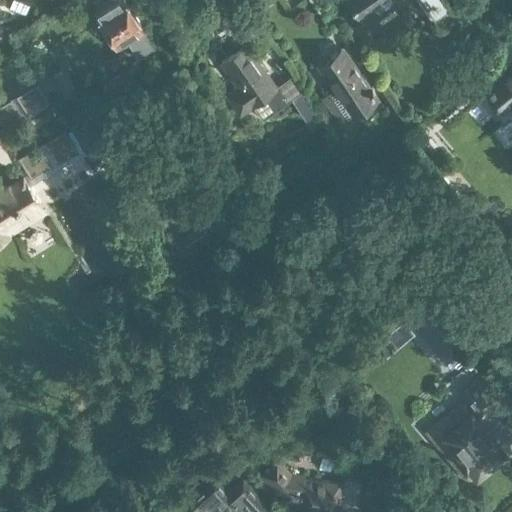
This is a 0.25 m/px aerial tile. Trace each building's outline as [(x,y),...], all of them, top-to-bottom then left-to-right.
[(104,35),(108,36),(115,47),(126,40),(136,57),(152,47),(139,26),(140,22),(136,15),(132,14),(122,0),(109,0),(111,2),(94,13),(96,16),(93,17),(104,35)] [(350,0),(368,25),(397,5),(393,0),(350,0)] [(448,8),(442,0),(416,0),(431,20),(448,8)] [(220,62),(237,87),(226,94),(240,114),(253,105),(262,118),(292,97),(305,116),(315,109),(302,90),(291,75),(275,86),(245,44),(220,62)] [(343,48),(320,64),(354,113),(377,97),(373,91),(376,89),(373,84),(370,87),(343,48)] [(511,65),(483,89),(503,113),(511,106),(511,107),(511,65)] [(36,74),(47,91),(51,88),(57,98),(75,86),(62,66),(50,74),(46,68),(36,74)] [(101,84),(111,102),(138,86),(128,69),(101,84)] [(37,80),(0,102),(0,134),(51,102),(37,80)] [(36,218),(32,211),(42,204),(30,184),(86,150),(72,126),(67,130),(65,127),(44,140),(17,156),(24,166),(4,178),(7,184),(0,188),(0,238),(8,233),(9,234),(36,218)] [(228,243),(246,231),(231,209),(213,221),(228,243)] [(207,240),(198,226),(181,237),(190,252),(207,240)] [(412,309),(421,302),(415,295),(406,302),(412,309)] [(354,359),(352,377),(351,382),(369,384),(371,360),(354,359)] [(509,451),(482,418),(504,400),(483,373),(459,393),(471,407),(468,409),(460,400),(423,430),(463,478),(465,479),(469,480),(471,480),(474,478),(509,451)] [(346,452),(358,467),(379,450),(367,435),(346,452)] [(288,505),(303,506),(295,511),(328,511),(336,506),(338,482),(300,479),(300,477),(287,476),(274,461),(259,473),(288,505)] [(260,511),(267,506),(243,480),(228,493),(214,478),(188,503),(196,511),(260,511)] [(135,511),(155,511),(148,500),(134,508),(135,511)]
